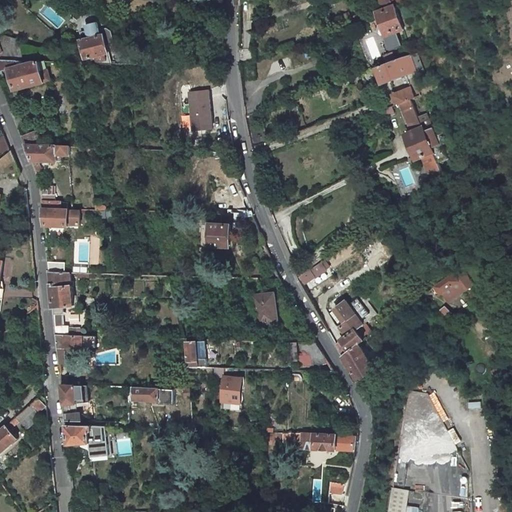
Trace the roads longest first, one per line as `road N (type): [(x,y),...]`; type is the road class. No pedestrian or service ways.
road 1 (residential): [(229,0),(248,180),(290,281),(364,412),(350,511)]
road 2 (residential): [(0,98),(33,185),(65,511)]
